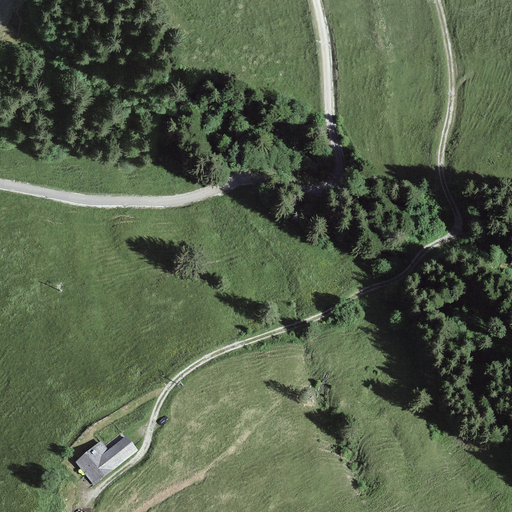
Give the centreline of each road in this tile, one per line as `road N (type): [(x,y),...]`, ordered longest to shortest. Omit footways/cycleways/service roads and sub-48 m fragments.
road 1 (track): [(142,458),(160,402),(194,369),(328,317),(457,248),(463,224),(442,164),(453,107),(438,0)]
road 2 (track): [(0,183),(92,200),(157,201),(248,177),(329,188),(341,169),(316,0)]
